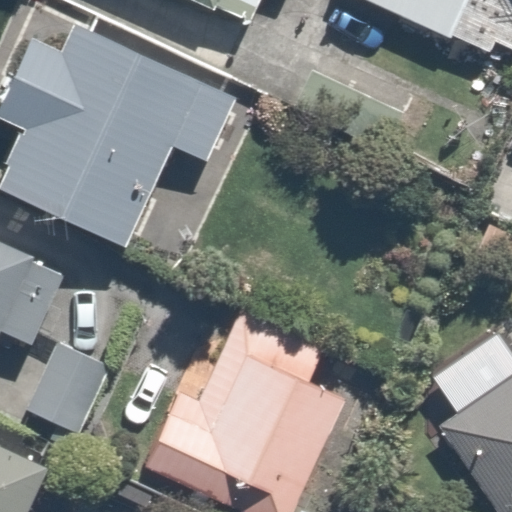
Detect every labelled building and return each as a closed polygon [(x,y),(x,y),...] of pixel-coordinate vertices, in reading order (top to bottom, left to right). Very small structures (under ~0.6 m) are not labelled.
[(187,0),(233,21),(243,0),(187,0)] [(511,0),(357,0),(481,59),(491,37),(511,47),(511,0)] [(0,119),(5,121),(0,131),(0,195),(109,247),(161,136),(191,150),(221,87),(69,15),(57,41),(23,25),(0,73),(0,119)] [(24,245),(0,233),(0,329),(17,338),(49,270),(20,256),(24,245)] [(297,376),(312,343),(229,304),(187,393),(168,384),(135,453),(260,511),(276,511),(333,393),(297,376)] [(10,410),(70,439),(105,364),(45,336),(19,391),(10,410)] [(511,511),(511,356),(425,416),(491,511),(492,511),(511,511)] [(0,440),(0,511),(16,511),(42,460),(0,440)]
